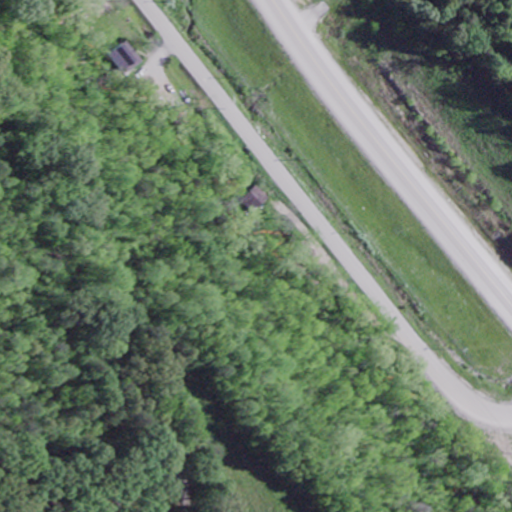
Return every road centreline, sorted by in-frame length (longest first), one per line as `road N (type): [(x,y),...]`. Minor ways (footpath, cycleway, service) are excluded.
road 1 (residential): [(511,415),(456,391),(429,363),(145,0)]
road 2 (primary): [(511,306),(345,107),(272,0)]
